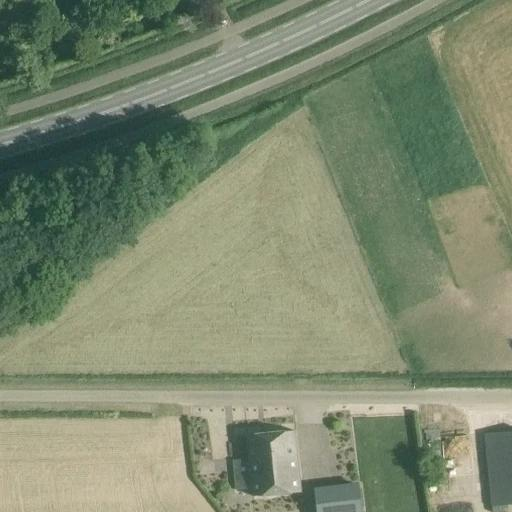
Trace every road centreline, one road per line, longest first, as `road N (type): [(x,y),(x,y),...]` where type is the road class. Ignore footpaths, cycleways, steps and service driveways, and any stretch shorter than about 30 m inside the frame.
road 1 (unclassified): [(0,398),(511,403)]
road 2 (secondary): [(0,150),(155,100),(376,0)]
